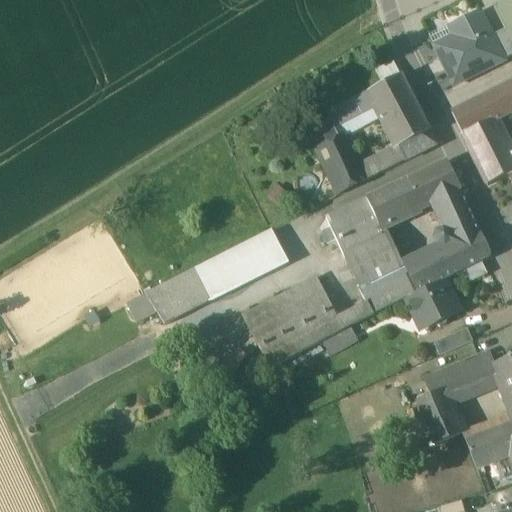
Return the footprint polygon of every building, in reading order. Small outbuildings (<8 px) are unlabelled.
[(511,28),(507,31),(493,38),(505,62),(511,58),(511,0),(510,0),(495,8),(499,15),(510,10),(511,13),(511,28)] [(511,13),(510,10),(499,15),(507,31),(511,28),(511,13)] [(430,36),(450,25),(443,11),(422,22),(430,36)] [(481,13),(431,38),(456,87),(505,62),(493,38),(481,13)] [(401,77),(369,94),(377,109),(382,117),(391,134),(422,117),(401,77)] [(511,85),(483,100),(495,123),(511,114),(511,85)] [(369,94),(326,116),(335,132),(335,131),(361,118),(377,109),(369,94)] [(483,100),(453,115),(464,139),(495,123),(483,100)] [(377,109),(361,118),(365,126),(382,117),(377,109)] [(326,116),(302,128),(314,152),(340,139),(335,131),(335,132),(326,116)] [(422,117),(391,134),(398,148),(430,132),(422,117)] [(495,123),(464,139),(472,154),(503,138),(495,123)] [(430,132),(398,148),(405,163),(437,147),(430,132)] [(511,157),(503,138),(472,154),(488,187),(488,186),(489,187),(510,176),(511,175),(511,157)] [(340,139),(314,152),(337,198),(362,185),(355,170),(340,139)] [(398,148),(381,157),(389,171),(405,163),(398,148)] [(381,157),(355,170),(362,185),(389,171),(381,157)] [(447,164),(407,182),(421,211),(432,205),(447,198),(448,202),(462,195),(447,164)] [(407,182),(367,201),(367,202),(381,230),(382,229),(421,211),(407,182)] [(448,202),(447,198),(432,205),(444,231),(438,234),(436,241),(439,247),(438,248),(439,248),(450,243),(463,237),(454,217),(469,210),(462,195),(448,202)] [(367,202),(327,220),(345,260),(346,260),(386,241),(387,241),(382,229),(381,230),(367,202)] [(491,260),(469,210),(454,217),(463,237),(450,243),(439,248),(454,278),(462,274),(482,264),(491,260)] [(273,233),(196,272),(212,304),(289,266),(273,233)] [(386,241),(346,260),(359,288),(398,269),(397,268),(399,268),(386,241)] [(438,248),(416,259),(430,289),(444,283),(454,278),(439,248),(438,248)] [(399,268),(397,268),(398,269),(359,288),(358,288),(366,305),(372,318),(407,301),(430,289),(416,259),(399,268)] [(482,264),(462,274),(468,286),(488,276),(482,264)] [(196,272),(146,297),(166,328),(212,304),(196,272)] [(317,280),(243,319),(270,372),(322,344),(343,334),(342,333),(336,320),(330,307),(317,280)] [(430,289),(407,301),(417,320),(421,317),(427,330),(434,326),(435,327),(440,329),(446,326),(448,321),(447,320),(459,314),(444,283),(430,289)] [(341,302),(330,307),(336,320),(347,314),(341,302)] [(347,314),(336,320),(342,333),(351,329),(372,318),(366,305),(347,314)] [(343,334),(322,344),(330,358),(358,343),(351,329),(342,333),(343,334)] [(467,331),(434,345),(440,358),(473,343),(467,331)] [(490,354),(424,382),(430,397),(445,391),(450,405),(501,384),(494,367),(495,367),(490,354)] [(511,359),(495,367),(494,367),(501,384),(511,411),(511,410),(511,359)] [(430,397),(417,403),(436,447),(463,435),(450,405),(445,391),(430,397)] [(511,427),(500,432),(501,435),(509,458),(511,465),(511,427)] [(501,435),(468,448),(476,470),(509,458),(501,435)]
